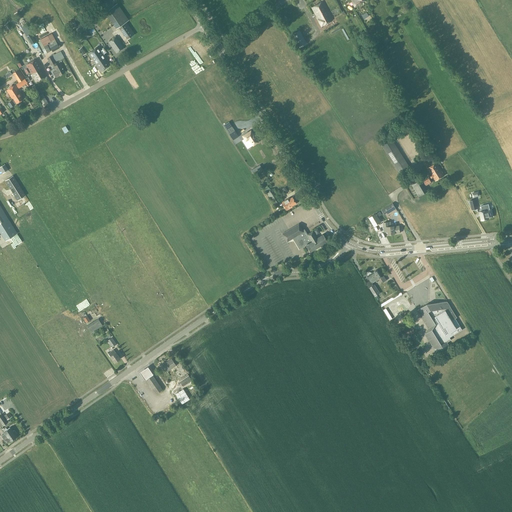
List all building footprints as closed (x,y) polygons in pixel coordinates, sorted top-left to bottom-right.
[(312,8),(317,17),(316,17),(321,27),(333,20),(328,11),(327,11),(323,2),(312,8)] [(126,22),(129,20),(117,3),(105,12),(116,29),(119,27),(127,40),(135,34),(126,22)] [(21,28),(26,36),(31,34),(29,31),(26,25),(21,28)] [(307,44),(299,30),(292,34),(299,48),(307,44)] [(81,42),(91,36),(87,31),(78,37),(81,42)] [(36,42),(31,34),(26,36),(32,45),(36,42)] [(47,45),(48,44),(48,43),(55,39),(52,34),(40,40),(41,41),(44,46),(47,45)] [(124,48),(117,37),(109,42),(116,53),(124,48)] [(53,52),(60,48),(55,39),(48,43),(48,44),(53,52)] [(44,46),(41,41),(38,42),(45,54),(50,51),(47,45),(44,46)] [(194,42),(188,46),(194,55),(190,58),(195,67),(200,64),(205,60),(194,42)] [(111,65),(104,54),(105,53),(105,54),(108,52),(105,47),(102,49),(103,50),(101,51),(99,47),(88,54),(101,72),(111,65)] [(54,67),(56,70),(53,72),(56,77),(65,72),(60,64),(57,65),(56,63),(56,62),(59,60),(60,61),(64,58),(60,51),(52,56),(47,59),(51,66),(52,65),(54,67)] [(41,74),(44,72),(37,59),(27,65),(32,75),(37,71),(38,73),(41,74)] [(19,83),(25,79),(19,70),(13,74),(19,83)] [(37,71),(32,75),(37,83),(47,77),(44,72),(41,74),(38,73),(37,71)] [(19,83),(15,85),(16,85),(18,89),(26,84),(29,89),(31,88),(28,83),(27,83),(26,81),(25,79),(19,83)] [(18,89),(16,85),(7,91),(12,100),(13,99),(17,97),(15,94),(19,91),(18,89)] [(37,97),(40,95),(34,85),(31,87),(37,97)] [(21,93),(19,91),(15,94),(17,97),(13,99),(16,104),(24,99),(20,94),(21,93)] [(38,97),(42,104),(44,108),(46,106),(48,104),(43,94),(38,97)] [(233,140),(239,137),(234,130),(229,134),(233,140)] [(242,140),(247,149),(248,149),(248,148),(250,147),(258,142),(255,138),(256,138),(255,137),(254,135),(253,134),(253,135),(251,131),(243,136),(245,139),(243,141),(242,140)] [(410,168),(391,138),(381,144),(400,175),(410,168)] [(239,149),(244,158),(249,155),(244,147),(239,149)] [(436,181),(445,176),(437,163),(428,168),(436,181)] [(5,164),(0,166),(0,167),(3,172),(8,169),(5,164)] [(13,175),(6,180),(18,199),(25,195),(13,175)] [(426,193),(419,181),(412,185),(419,197),(426,193)] [(271,190),(267,193),(276,208),(279,206),(277,204),(279,203),(271,190)] [(288,199),(281,203),(286,210),(292,207),(292,206),(296,204),(292,197),(289,200),(288,199)] [(29,201),(21,205),(24,213),(32,209),(29,201)] [(393,203),(381,210),(384,215),(387,213),(388,215),(396,209),(393,203)] [(0,231),(6,240),(17,233),(0,206),(0,231)] [(482,220),(489,219),(487,210),(480,212),(482,220)] [(376,214),(369,218),(375,226),(381,222),(376,214)] [(395,234),(394,226),(389,227),(389,222),(384,223),(384,232),(388,232),(388,235),(395,234)] [(297,225),(312,251),(328,242),(323,234),(317,238),(316,236),(313,231),(307,234),(304,229),(302,230),(298,224),(297,225)] [(312,251),(297,225),(282,234),(287,242),(293,239),(299,249),(306,245),(310,253),(312,251)] [(381,277),(377,270),(368,276),(372,283),(381,277)] [(431,276),(427,278),(433,287),(437,285),(431,276)] [(380,293),(375,285),(370,288),(375,297),(380,293)] [(400,291),(380,303),(382,307),(402,295),(400,291)] [(455,319),(457,318),(447,302),(437,303),(438,304),(428,305),(425,306),(425,305),(417,310),(429,329),(430,331),(425,334),(436,353),(449,345),(447,342),(451,340),(450,338),(462,330),(455,319)] [(91,333),(102,326),(98,319),(87,326),(91,333)] [(106,340),(111,337),(108,332),(103,335),(106,340)] [(108,341),(112,347),(116,344),(112,338),(108,341)] [(114,363),(120,359),(116,353),(114,350),(108,354),(110,357),(114,363)] [(441,361),(443,365),(451,361),(448,354),(443,356),(445,359),(441,361)] [(171,359),(163,365),(167,372),(176,366),(171,359)] [(140,372),(146,380),(152,376),(154,375),(148,367),(140,372)] [(179,381),(183,386),(192,381),(187,374),(181,379),(179,381)] [(162,390),(159,385),(152,376),(146,380),(152,389),(156,394),(162,390)] [(4,416),(7,420),(12,417),(9,412),(4,416)] [(14,430),(13,431),(10,427),(7,429),(6,428),(3,430),(4,432),(5,435),(4,435),(6,438),(6,439),(5,440),(7,444),(10,442),(17,437),(15,435),(17,434),(15,431),(14,430)]
